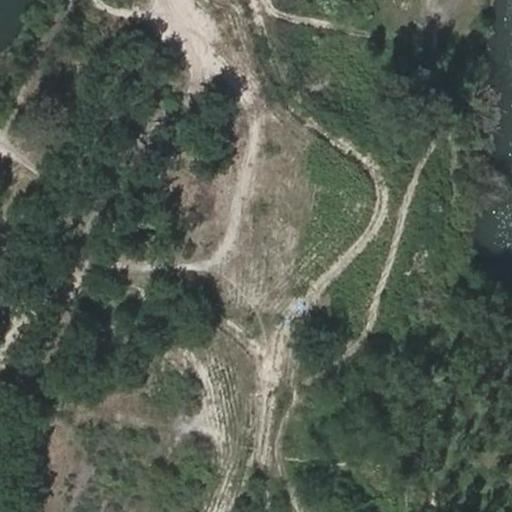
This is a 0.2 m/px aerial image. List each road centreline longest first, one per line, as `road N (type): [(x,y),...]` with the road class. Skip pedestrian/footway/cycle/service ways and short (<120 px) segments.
road 1 (track): [(280,457),(278,391),(342,355),(415,178),(431,0)]
road 2 (track): [(183,0),(211,83),(106,199),(58,287),(0,302)]
